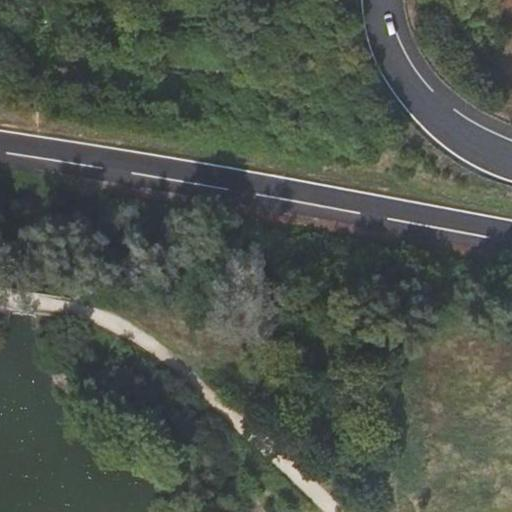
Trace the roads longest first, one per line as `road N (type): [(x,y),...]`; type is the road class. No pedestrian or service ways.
road 1 (trunk): [(0,144),(511,236)]
road 2 (trunk): [(511,162),(438,122),(403,83),(380,36),(376,0)]
